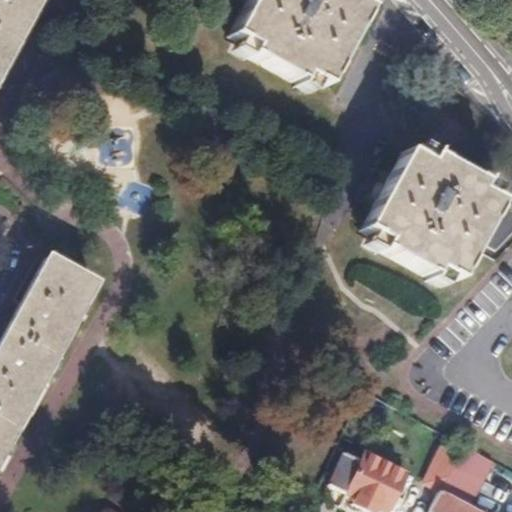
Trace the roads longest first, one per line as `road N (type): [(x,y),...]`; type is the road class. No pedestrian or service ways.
road 1 (tertiary): [(418,0),(511,101)]
road 2 (residential): [(511,314),(461,368),(511,397)]
